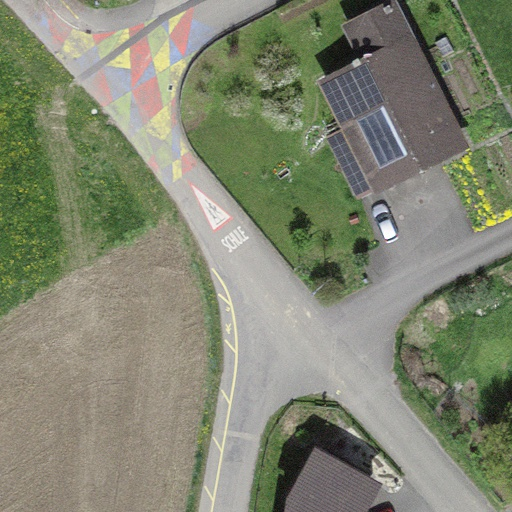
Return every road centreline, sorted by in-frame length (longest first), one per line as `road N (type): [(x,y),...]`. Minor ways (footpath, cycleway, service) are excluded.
road 1 (residential): [(106,95),(258,282)]
road 2 (unclassified): [(258,282),(224,511)]
road 3 (residential): [(320,351),(471,511)]
road 4 (residential): [(511,250),(320,351)]
road 5 (residential): [(106,95),(284,0)]
road 6 (unclassified): [(106,95),(20,0)]
